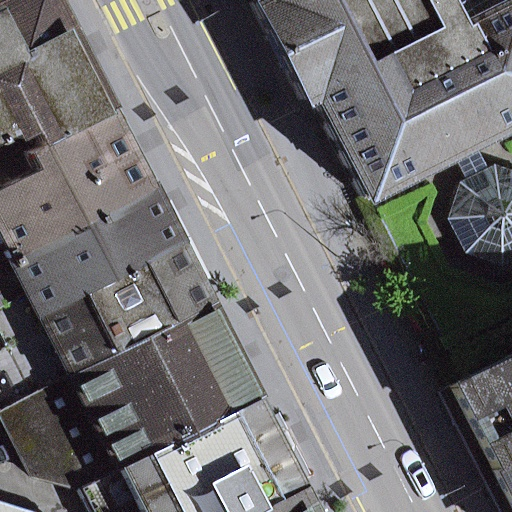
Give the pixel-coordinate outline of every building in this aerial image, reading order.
[(14,140),(26,134),(32,147),(103,112),(45,0),(3,0),(0,2),(0,137),(10,132),(14,140)] [(469,143),(511,120),(511,7),(508,0),(255,0),(249,4),(264,38),(272,53),(298,102),(307,97),(359,200),(448,154),(469,143)] [(31,172),(0,187),(0,260),(5,258),(4,257),(141,187),(103,112),(32,147),(20,153),(31,172)] [(511,173),(489,166),(483,169),(469,143),(448,154),(461,180),(455,184),(443,220),(461,254),(497,266),(511,258),(511,173)] [(0,352),(0,411),(203,307),(172,247),(141,187),(4,257),(5,258),(0,260),(0,342),(4,350),(0,352)] [(0,411),(0,418),(29,478),(75,488),(112,469),(113,471),(251,401),(203,307),(0,411)] [(511,511),(511,353),(446,388),(508,511),(511,511)] [(434,394),(494,511),(508,511),(446,388),(434,394)] [(75,488),(87,511),(246,511),(295,487),(251,401),(113,471),(112,469),(75,488)] [(307,511),(295,487),(246,511),(307,511)]
